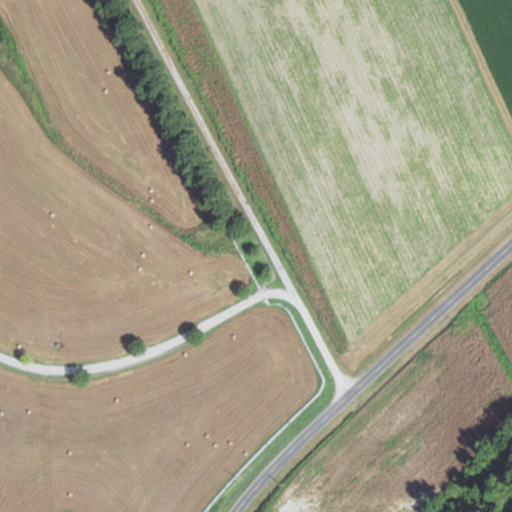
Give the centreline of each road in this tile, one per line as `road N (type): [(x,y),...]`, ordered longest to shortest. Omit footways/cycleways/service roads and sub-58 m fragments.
road 1 (residential): [(511,243),(239,511)]
road 2 (residential): [(245,283),(91,356),(22,363),(0,352)]
road 3 (residential): [(305,440),(245,283)]
